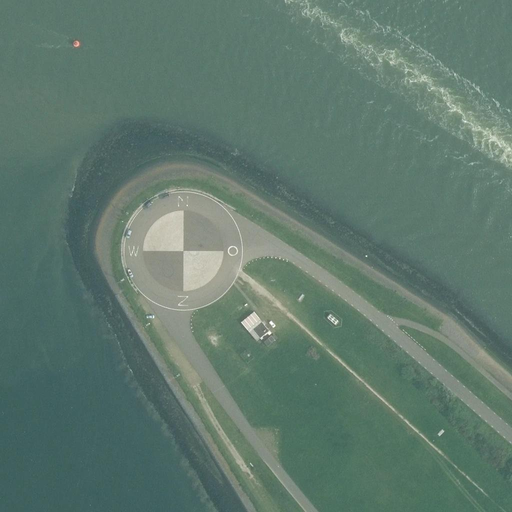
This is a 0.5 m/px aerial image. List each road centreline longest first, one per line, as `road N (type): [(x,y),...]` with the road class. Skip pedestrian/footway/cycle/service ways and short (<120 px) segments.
road 1 (tertiary): [(511,436),(312,269),(282,250),(232,245)]
road 2 (unclassified): [(177,300),(177,329),(311,511)]
road 3 (tertiary): [(232,245),(217,214),(196,203),(173,202),(143,220),(133,253),(139,275),(177,300)]
